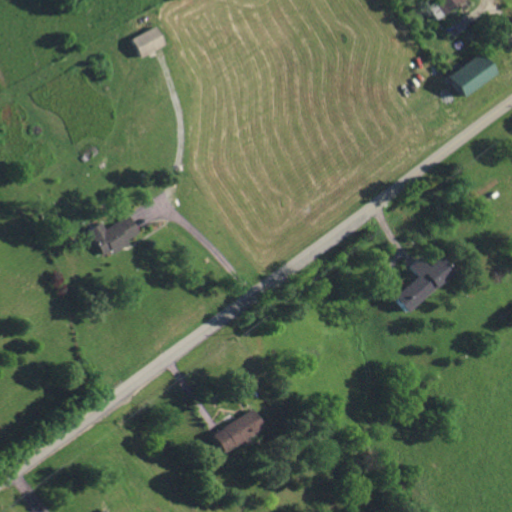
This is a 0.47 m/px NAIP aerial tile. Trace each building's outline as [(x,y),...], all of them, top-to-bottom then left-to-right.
[(433,0),(426,6),(434,18),(461,0),(433,0)] [(160,46),(153,27),(127,36),(135,55),(160,46)] [(457,96),(490,73),(476,52),(442,75),(457,96)] [(99,256),(136,234),(124,214),(100,228),(96,221),(83,229),(99,256)] [(453,273),(439,256),(426,266),(418,256),(407,265),(416,276),(391,296),(404,312),(453,273)] [(207,433),(219,452),(237,440),(238,441),(259,427),(246,407),(207,433)]
